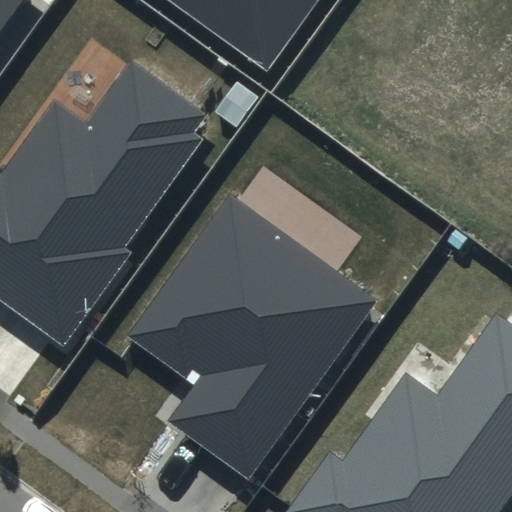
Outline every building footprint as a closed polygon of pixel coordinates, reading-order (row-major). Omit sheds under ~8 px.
[(0,0),(0,26),(18,0),(0,0)] [(173,0),(268,66),(315,0),(173,0)] [(210,114),(134,58),(88,119),(58,96),(3,169),(0,166),(0,292),(65,341),(132,251),(124,245),(206,135),(199,129),(210,114)] [(379,299),(230,191),(128,332),(187,375),(193,367),(201,373),(169,417),(251,476),(379,299)] [(495,511),(511,489),(511,321),(494,308),(438,386),(410,366),(345,455),(332,445),(285,510),(287,511),(495,511)]
